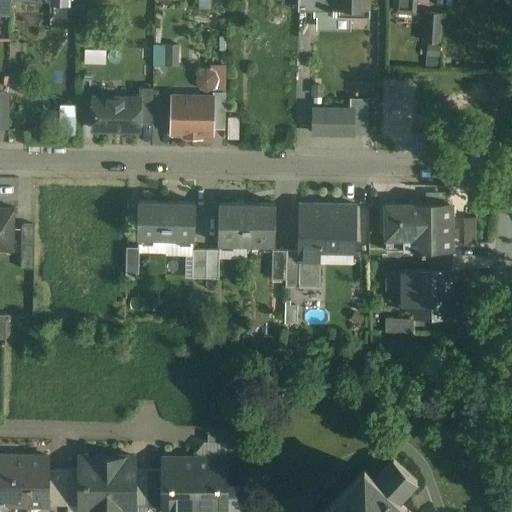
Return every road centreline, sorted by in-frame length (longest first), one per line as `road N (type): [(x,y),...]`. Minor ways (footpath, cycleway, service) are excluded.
road 1 (residential): [(511,171),(0,161)]
road 2 (residential): [(511,344),(504,260),(511,180)]
road 3 (residential): [(148,424),(122,432),(0,428)]
